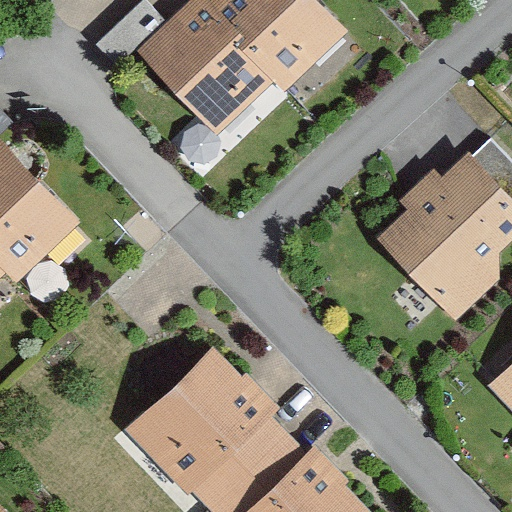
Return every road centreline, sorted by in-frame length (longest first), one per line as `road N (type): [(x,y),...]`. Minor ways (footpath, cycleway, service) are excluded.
road 1 (residential): [(224,257),(511,23)]
road 2 (residential): [(477,511),(224,257)]
road 3 (residential): [(224,257),(44,71)]
